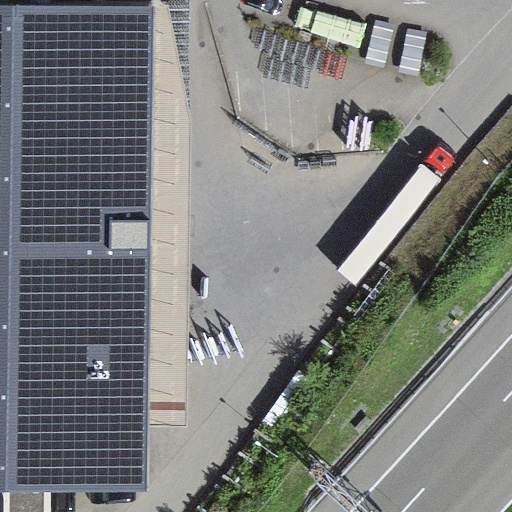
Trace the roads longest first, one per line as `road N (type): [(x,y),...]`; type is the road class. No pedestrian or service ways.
road 1 (residential): [(511,60),(281,303)]
road 2 (motorway): [(511,420),(429,511)]
